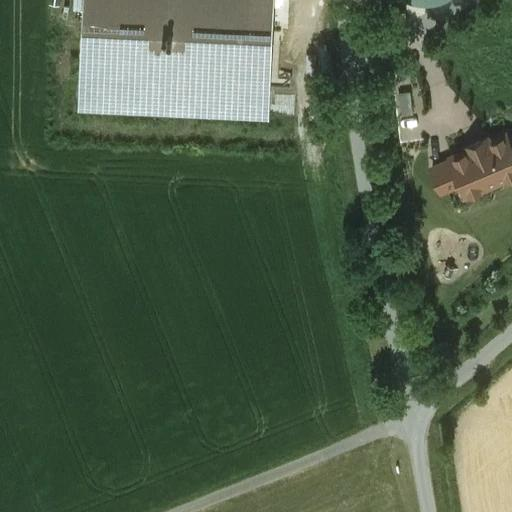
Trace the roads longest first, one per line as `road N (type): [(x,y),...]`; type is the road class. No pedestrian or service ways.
road 1 (unclassified): [(415,412),(360,159),(351,0)]
road 2 (unclassified): [(511,334),(415,412)]
